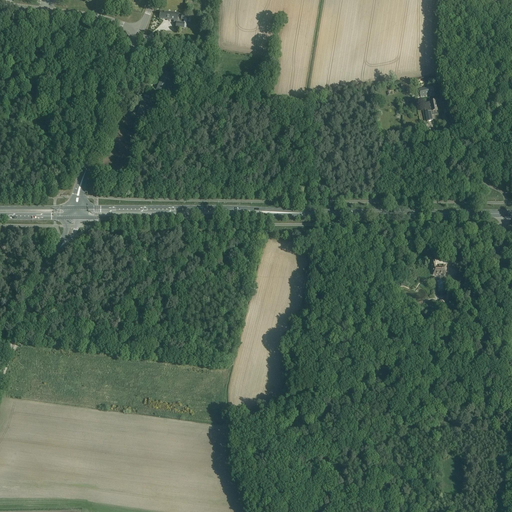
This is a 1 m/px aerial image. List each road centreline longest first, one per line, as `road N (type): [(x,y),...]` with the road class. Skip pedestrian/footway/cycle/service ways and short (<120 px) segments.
road 1 (primary): [(292,212),(75,207)]
road 2 (primary): [(78,217),(292,212)]
road 3 (primary): [(292,212),(504,213)]
road 4 (unclassified): [(75,207),(141,29)]
road 5 (track): [(474,166),(439,69),(440,0)]
road 6 (unclassified): [(349,242),(373,226),(504,225),(504,213)]
road 7 (unclassified): [(0,0),(141,29)]
road 8 (unclassified): [(0,376),(61,246)]
